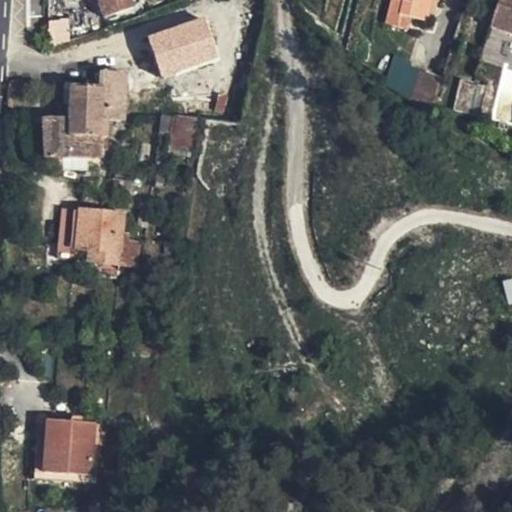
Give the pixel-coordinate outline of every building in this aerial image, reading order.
[(84,0),(88,11),(96,35),(125,23),(114,0),(84,0)] [(406,45),(409,31),(399,29),(403,16),(410,17),(414,0),(397,0),(386,39),(406,45)] [(399,29),(409,31),(425,35),(431,9),(439,8),(441,0),(414,0),(410,17),(403,16),(399,29)] [(511,0),(503,0),(492,39),(511,44),(511,0)] [(168,35),(119,50),(125,67),(167,54),(168,35)] [(430,129),(442,91),(420,86),(410,119),(430,129)] [(101,119),(122,120),(122,119),(123,88),(95,87),(96,100),(101,102),(101,119)] [(70,133),(99,132),(101,119),(101,102),(96,100),(71,100),(71,119),(70,133)] [(39,184),(83,182),(99,181),(99,141),(110,139),(110,133),(99,132),(70,133),(71,119),(63,119),(55,119),(56,136),(40,137),(39,184)] [(187,147),(196,132),(189,130),(176,124),(169,140),(187,147)] [(118,228),(74,227),(72,266),(78,266),(97,267),(95,280),(118,280),(118,228)] [(97,267),(78,266),(77,279),(95,280),(97,267)] [(511,278),(503,280),(507,304),(511,303),(511,278)] [(41,450),(42,489),(90,485),(88,428),(42,430),(41,450)] [(44,495),(42,489),(41,450),(31,448),(34,495),(44,495)]
